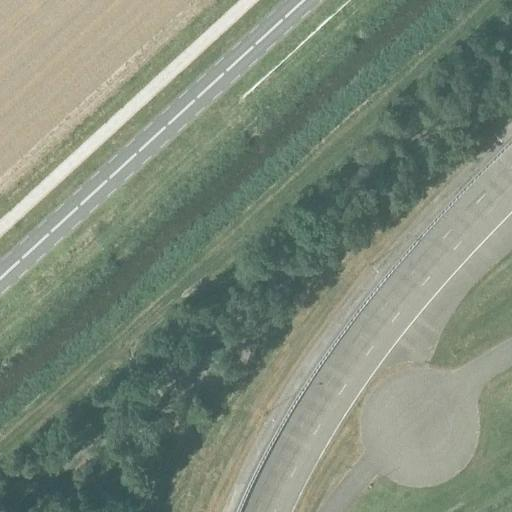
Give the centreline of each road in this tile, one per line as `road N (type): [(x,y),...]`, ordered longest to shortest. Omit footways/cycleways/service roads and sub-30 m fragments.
road 1 (secondary): [(0,281),(306,0)]
road 2 (unknown): [(0,108),(116,0)]
